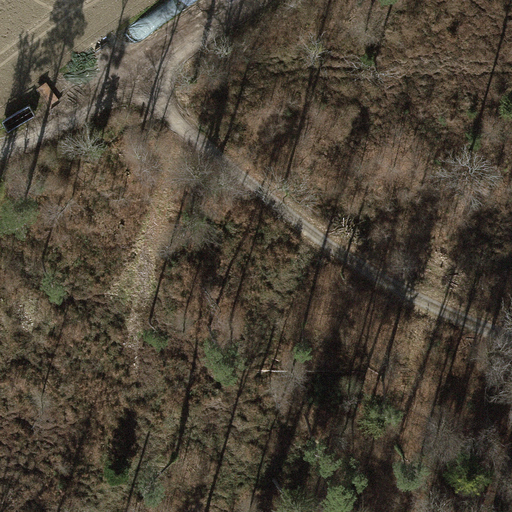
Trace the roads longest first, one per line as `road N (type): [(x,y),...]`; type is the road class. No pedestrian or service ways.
road 1 (track): [(154,76),(242,179),(511,340)]
road 2 (track): [(154,76),(0,155)]
road 3 (track): [(262,0),(154,76)]
